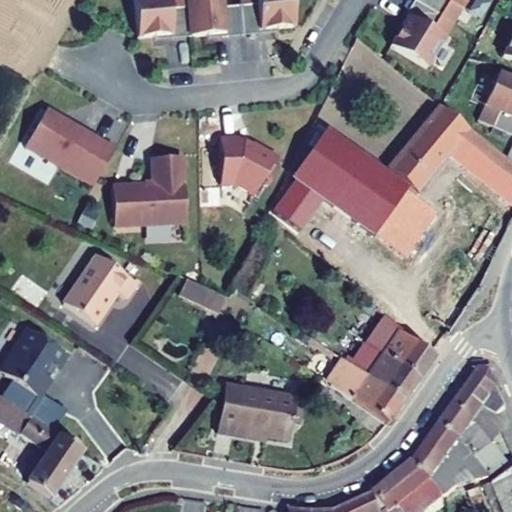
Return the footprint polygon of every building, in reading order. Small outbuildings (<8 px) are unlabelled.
[(185,0),(135,0),(138,31),(155,30),(173,28),(171,6),(186,5),(185,0)] [(207,29),(225,28),(243,27),(241,1),(224,2),(223,0),(188,0),(189,5),(190,30),(207,29)] [(293,0),(240,0),(241,0),(248,0),(258,0),(260,26),(278,25),(295,23),(293,0)] [(260,26),(258,0),(248,0),(241,0),(241,1),(243,30),(278,28),(278,25),(260,26)] [(410,12),(432,26),(441,11),(423,0),(412,0),(397,25),(400,27),(410,12)] [(423,0),(441,11),(447,0),(423,0)] [(171,6),(173,28),(155,30),(155,33),(190,30),(189,5),(186,5),(171,6)] [(400,27),(391,41),(427,64),(446,34),(432,26),(410,12),(400,27)] [(511,74),(499,69),(485,100),(490,102),(511,112),(511,74)] [(440,207),(419,191),(450,152),(511,202),(511,162),(440,102),(387,167),(414,187),(406,198),(378,234),(405,254),(440,207)] [(511,112),(490,102),(482,118),(511,131),(511,112)] [(107,180),(127,141),(57,105),(37,143),(107,180)] [(246,135),(227,134),(224,178),(238,179),(258,192),(270,174),(272,175),(284,157),(259,141),(258,143),(252,138),(246,138),(246,135)] [(286,190),(366,250),(378,234),(406,198),(326,138),(286,190)] [(187,221),(187,155),(156,155),(156,182),(115,182),(115,222),(187,221)] [(306,214),(279,192),(270,211),(294,231),(306,214)] [(97,254),(62,303),(94,326),(117,295),(126,301),(139,283),(97,254)] [(224,307),(187,287),(180,299),(217,321),(224,307)] [(381,339),(373,353),(411,376),(422,358),(426,353),(388,332),(389,329),(360,311),(353,322),(381,339)] [(67,356),(33,331),(2,373),(37,398),(67,356)] [(329,359),(340,365),(344,359),(333,352),(329,359)] [(411,376),(373,353),(357,377),(395,400),(411,376)] [(333,378),(340,365),(329,359),(322,370),(333,378)] [(461,441),(489,478),(505,467),(473,422),(484,407),(496,423),(511,455),(511,428),(485,373),(474,374),(437,423),(458,439),(461,441)] [(357,377),(342,400),(380,422),(395,400),(357,377)] [(194,433),(212,439),(214,433),(266,449),(278,406),(208,385),(194,433)] [(28,421),(0,405),(0,428),(15,437),(19,438),(28,422),(28,421)] [(82,452),(28,422),(19,438),(51,454),(33,486),(56,498),(82,452)] [(418,449),(410,458),(432,472),(443,490),(452,482),(439,461),(461,441),(458,439),(437,423),(418,449)] [(395,511),(394,506),(422,479),(436,497),(443,490),(432,472),(410,458),(372,492),(380,511),(395,511)] [(511,511),(511,469),(490,484),(492,494),(501,511),(511,511)] [(349,506),(341,511),(340,511),(380,511),(372,492),(349,506)]
